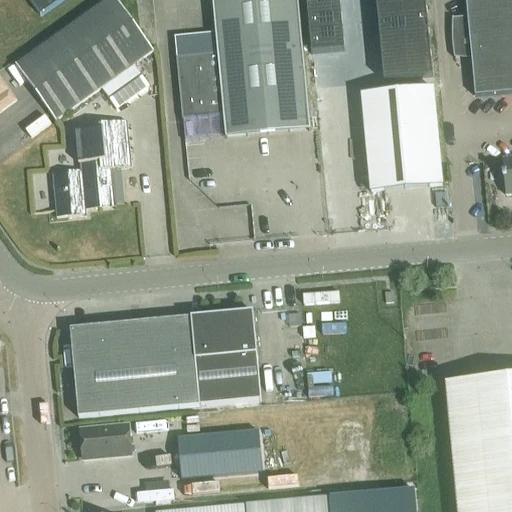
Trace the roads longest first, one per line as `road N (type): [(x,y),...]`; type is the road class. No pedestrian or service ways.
road 1 (unclassified): [(25,286),(54,291),(511,247)]
road 2 (unclassified): [(47,511),(25,286)]
